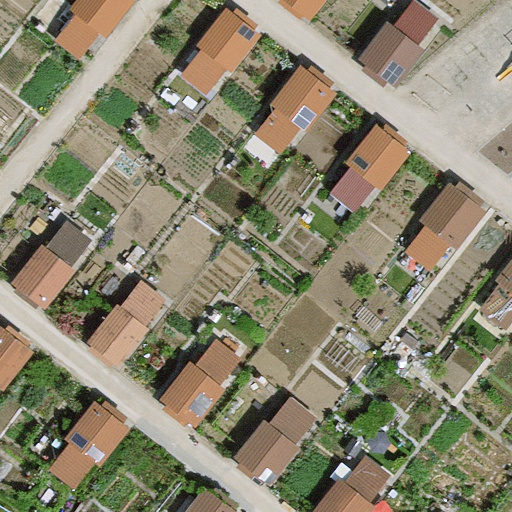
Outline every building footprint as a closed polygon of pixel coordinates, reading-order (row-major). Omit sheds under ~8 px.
[(91,55),(143,0),(87,0),(62,27),(91,55)] [(302,0),(327,15),(336,0),(302,0)] [(434,0),(423,0),(372,45),(396,73),(454,22),(434,0)] [(294,149),(350,85),(320,58),(264,122),(294,149)] [(0,180),(13,169),(0,153),(0,180)] [(26,276),(55,299),(100,245),(70,222),(26,276)] [(150,271),(102,337),(132,358),(180,293),(150,271)] [(16,314),(0,333),(0,398),(47,339),(16,314)] [(222,330),(175,398),(208,420),(255,352),(222,330)] [(303,389),(249,448),(278,475),(333,416),(303,389)] [(95,486),(138,408),(105,390),(63,468),(95,486)] [(375,511),(406,472),(374,447),(322,511),(375,511)] [(213,478),(196,511),(242,511),(251,497),(213,478)]
